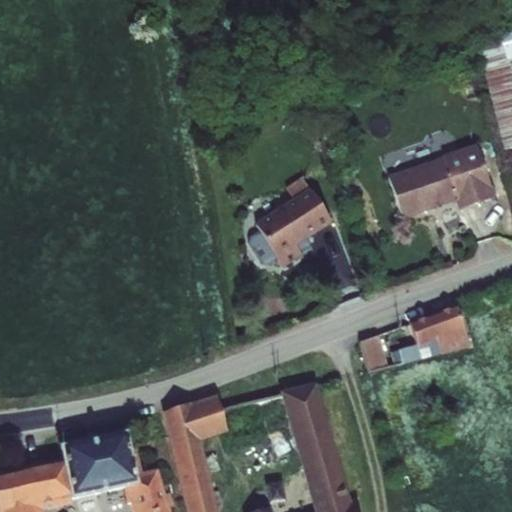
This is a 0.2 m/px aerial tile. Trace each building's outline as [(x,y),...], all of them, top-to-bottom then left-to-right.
[(460,208),(494,199),(480,149),(446,157),(390,173),(403,218),(458,202),(460,208)] [(307,180),(251,214),(276,257),(297,245),(293,236),(327,216),(307,180)] [(401,363),(416,359),(468,345),(457,306),(408,323),(413,346),(397,350),(401,363)] [(385,367),(376,334),(357,340),(358,345),(367,371),(385,367)] [(228,428),(217,397),(163,414),(185,511),(357,511),(355,504),(348,506),(313,387),(278,394),(313,511),(264,511),(263,509),(255,511),(211,511),(196,438),(228,428)] [(126,433),(59,446),(62,459),(0,472),(0,511),(169,511),(158,472),(137,475),(126,433)] [(277,488),(266,487),(266,503),(277,504),(277,488)]
